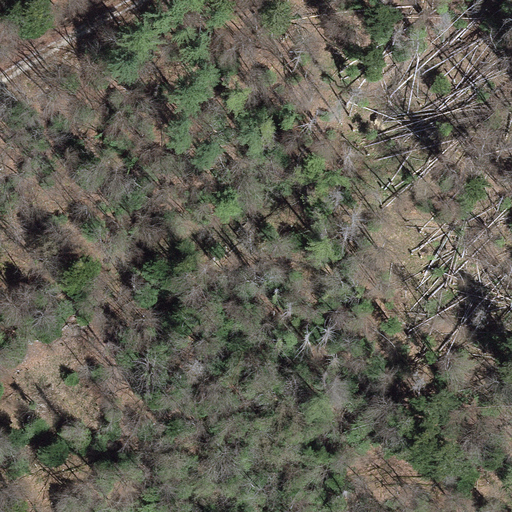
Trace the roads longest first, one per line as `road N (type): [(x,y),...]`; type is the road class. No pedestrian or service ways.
road 1 (track): [(0,284),(511,141)]
road 2 (track): [(0,82),(140,0)]
